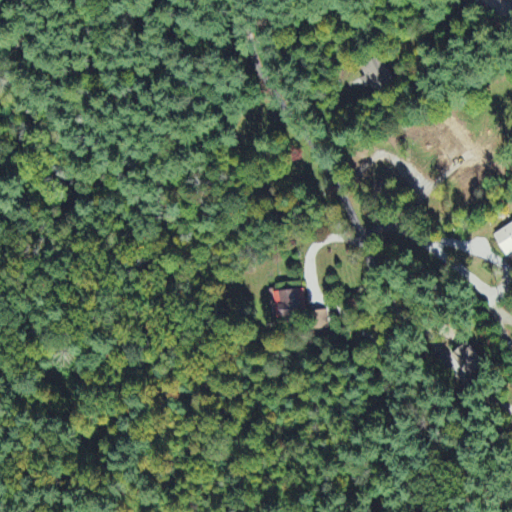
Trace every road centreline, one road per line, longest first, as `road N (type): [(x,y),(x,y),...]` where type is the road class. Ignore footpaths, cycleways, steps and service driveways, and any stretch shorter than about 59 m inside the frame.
road 1 (residential): [(191,511),(140,442),(100,366),(46,352)]
road 2 (residential): [(394,303),(383,317),(382,511)]
road 3 (residential): [(363,242),(337,185),(280,102)]
road 4 (residential): [(511,409),(475,391),(394,303)]
